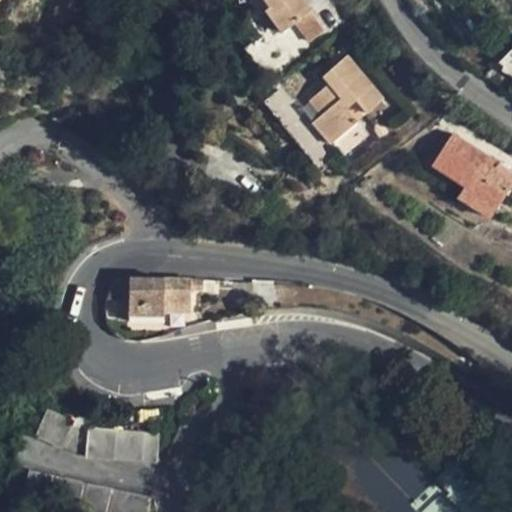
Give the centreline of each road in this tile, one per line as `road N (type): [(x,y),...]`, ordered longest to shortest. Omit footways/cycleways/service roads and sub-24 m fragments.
road 1 (tertiary): [(511,441),(439,380),(343,341),(257,343),(149,362),(100,357),(87,340),(81,300),(101,266),(123,255),(261,261),(407,300),(511,368)]
road 2 (tertiary): [(511,115),(462,81),(395,0)]
